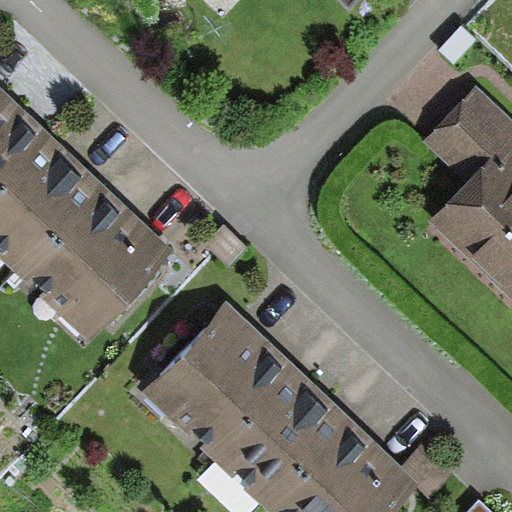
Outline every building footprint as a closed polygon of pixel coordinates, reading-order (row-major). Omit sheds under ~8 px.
[(425,138),(470,181),(434,219),(511,293),(511,175),(494,159),(511,139),(511,133),(469,92),(425,138)] [(0,182),(40,141),(0,104),(0,182)] [(0,182),(0,252),(16,268),(91,189),(40,141),(0,182)] [(125,237),(134,227),(91,189),(16,268),(63,310),(72,300),(91,318),(147,257),(125,237)] [(284,370),(240,330),(233,338),(213,319),(157,381),(178,401),(168,412),(210,450),(284,370)] [(264,500),(339,422),(284,370),(210,450),(264,500)] [(371,468),(380,459),(339,422),(264,500),(276,511),(371,511),(393,489),(371,468)]
